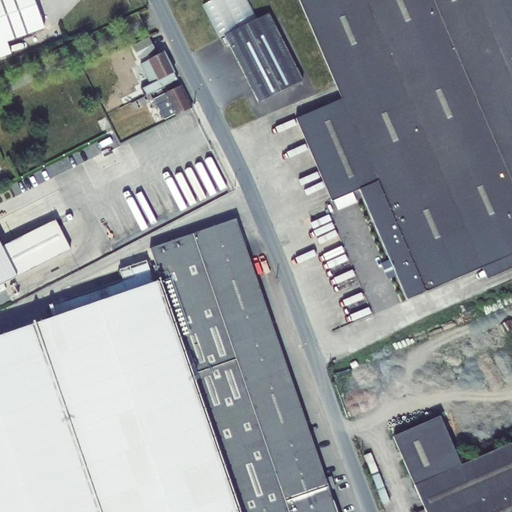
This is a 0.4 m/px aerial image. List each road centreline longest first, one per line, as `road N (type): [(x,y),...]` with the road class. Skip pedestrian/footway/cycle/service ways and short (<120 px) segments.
road 1 (unclassified): [(167,0),(260,192),(326,405),(369,511)]
road 2 (unknown): [(260,192),(101,267)]
road 3 (unknown): [(229,126),(82,202)]
road 4 (unknown): [(393,317),(511,268)]
